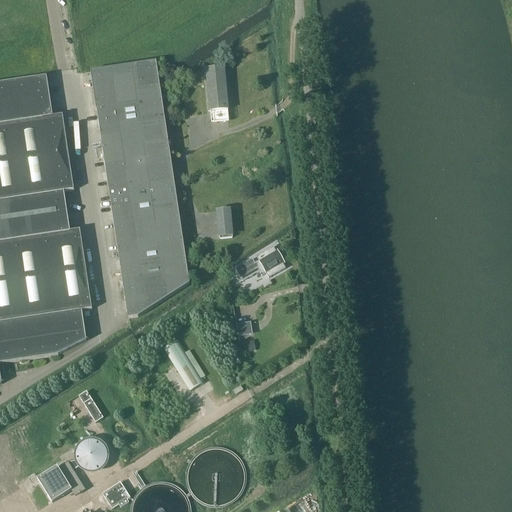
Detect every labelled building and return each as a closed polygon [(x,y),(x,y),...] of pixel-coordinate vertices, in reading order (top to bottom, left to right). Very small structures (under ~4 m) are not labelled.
[(157,62),(91,72),(128,320),(139,318),(190,285),(157,62)] [(225,67),(205,68),(208,111),(228,111),(225,67)] [(64,193),(73,191),(63,116),(52,118),(46,77),(0,83),(0,385),(2,384),(0,367),(0,364),(59,357),(87,341),(83,311),(91,310),(81,231),(70,233),(64,193)] [(233,237),(231,209),(215,210),(217,238),(233,237)] [(286,269),(274,248),(236,270),(243,283),(260,273),(263,278),(267,275),(270,279),(286,269)] [(251,323),(237,325),(239,337),(253,335),(251,323)] [(185,354),(177,341),(164,349),(190,392),(204,384),(201,379),(205,377),(190,352),(185,354)] [(253,341),(242,343),(244,353),(255,351),(253,341)] [(241,386),(233,391),(236,396),(243,391),(241,386)] [(79,397),(95,423),(103,419),(86,393),(79,397)] [(58,467),(38,479),(52,503),(72,491),(75,496),(80,494),(81,493),(85,490),(69,464),(59,469),(58,467)] [(120,509),(129,504),(127,501),(130,499),(120,484),(103,495),(112,510),(119,506),(120,509)]
